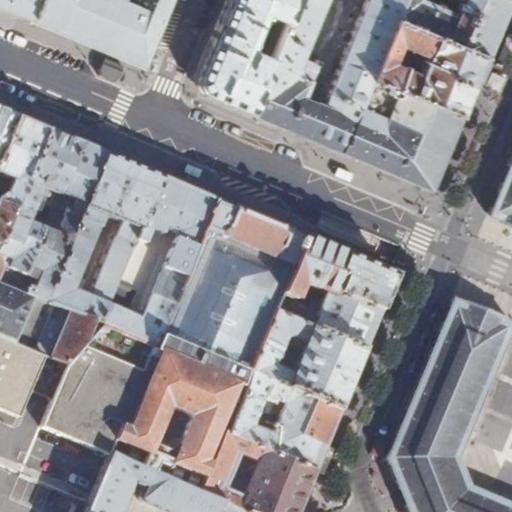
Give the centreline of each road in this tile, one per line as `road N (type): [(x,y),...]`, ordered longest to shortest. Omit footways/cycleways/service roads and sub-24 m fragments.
road 1 (tertiary): [(152,123),(445,249)]
road 2 (residential): [(445,249),(358,469),(373,511)]
road 3 (residential): [(511,90),(445,249)]
road 4 (tertiary): [(0,57),(152,123)]
road 5 (residential): [(152,123),(201,0)]
